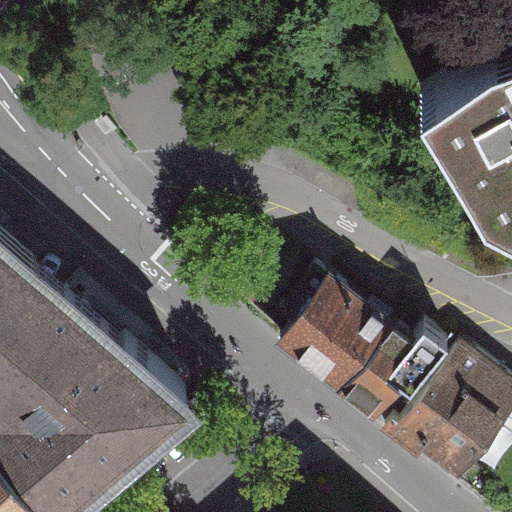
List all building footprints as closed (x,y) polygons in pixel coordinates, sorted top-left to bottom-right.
[(511,53),(494,59),(434,105),(490,202),(511,212),(511,53)] [(0,498),(11,511),(95,511),(186,436),(0,273),(0,498)] [(383,341),(317,293),(267,356),(330,409),(383,341)] [(383,341),(330,409),(371,438),(420,374),(383,341)] [(420,374),(371,438),(449,502),(502,435),(420,374)] [(0,511),(11,511),(0,498),(0,511)]
